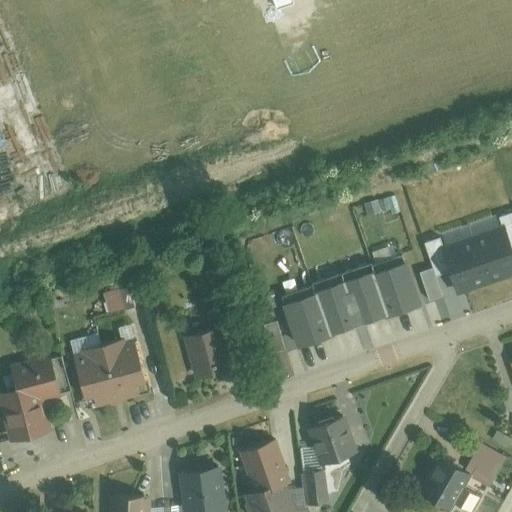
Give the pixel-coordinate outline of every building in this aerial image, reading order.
[(469,224),(488,279),(511,271),(511,253),(511,251),(511,250),(511,214),(498,219),(496,215),(469,224)] [(454,292),(488,279),(469,224),(440,235),(441,239),(423,245),(432,269),(435,278),(448,274),(454,292)] [(387,314),(419,303),(402,253),(369,265),(385,312),(387,314)] [(369,265),(334,277),(351,324),(385,312),(369,265)] [(429,301),(441,296),(435,278),(432,269),(419,274),(429,301)] [(329,332),(351,324),(334,277),(312,285),(329,332)] [(298,342),(329,332),(312,285),(282,295),(298,342)] [(122,293),(127,313),(144,309),(139,289),(122,293)] [(271,355),(285,351),(276,322),(263,326),(271,355)] [(219,328),(186,336),(197,377),(230,368),(219,328)] [(133,351),(121,355),(116,341),(82,352),(86,367),(78,369),(91,409),(146,392),(133,351)] [(0,389),(0,393),(14,440),(46,430),(37,400),(63,392),(53,360),(20,370),(24,383),(0,389)] [(343,416),(311,428),(328,474),(360,462),(343,416)] [(291,511),(292,511),(281,483),(290,480),(275,440),(244,452),(257,488),(248,492),(254,511),(291,511)] [(506,458),(481,443),(465,471),(491,485),(506,458)] [(440,457),(420,491),(448,507),(468,474),(440,457)] [(178,473),(183,511),(226,511),(220,467),(178,473)] [(305,475),(309,503),(326,500),(321,473),(305,475)] [(111,499),(110,511),(147,511),(148,500),(111,499)]
